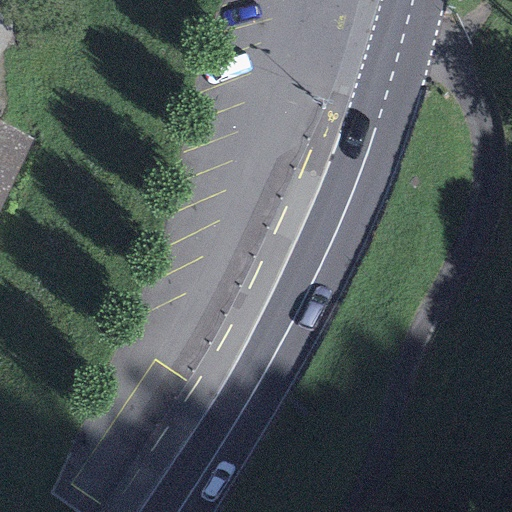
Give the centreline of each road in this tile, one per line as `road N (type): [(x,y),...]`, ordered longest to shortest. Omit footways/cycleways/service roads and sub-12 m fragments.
road 1 (primary): [(412,0),(343,216),(286,333),(177,511)]
road 2 (track): [(354,511),(369,490),(425,323),(474,229),(488,155),(480,114),(459,75),(432,51),(402,43)]
